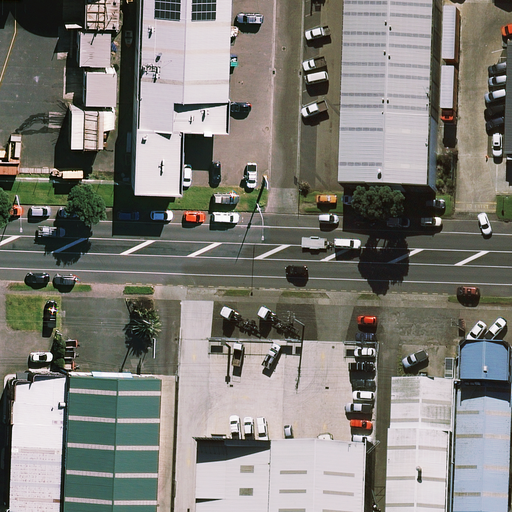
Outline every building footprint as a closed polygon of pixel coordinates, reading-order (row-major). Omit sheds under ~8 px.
[(117,0),(79,0),(79,24),(116,26),(117,0)] [(229,0),(137,0),(134,117),(227,119),(229,0)] [(437,0),(351,0),(347,179),(433,181),(437,0)] [(108,28),(75,28),(75,62),(108,62),(108,28)] [(114,68),(82,67),(81,101),(113,103),(114,68)] [(113,109),(65,107),(64,143),(98,145),(98,126),(112,127),(113,109)] [(511,337),(476,336),(464,358),(460,508),(511,509),(511,337)] [(138,511),(143,374),(8,369),(3,511),(138,511)] [(448,511),(453,375),(399,373),(395,511),(448,511)] [(370,377),(352,376),(350,426),(368,427),(370,377)] [(370,511),(372,444),(205,439),(202,511),(370,511)]
